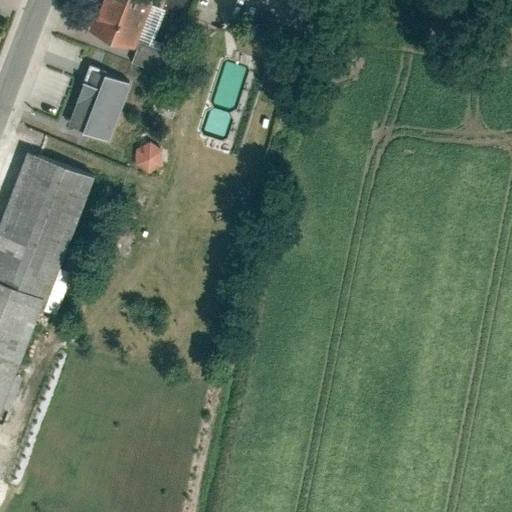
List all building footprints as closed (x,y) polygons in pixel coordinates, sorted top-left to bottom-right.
[(151,0),(98,0),(88,27),(134,45),(151,0)] [(108,137),(130,81),(89,65),(67,122),(108,137)] [(150,140),(136,147),(135,162),(148,170),(161,163),(162,148),(150,140)] [(93,174),(25,148),(0,215),(0,279),(47,297),(93,174)] [(0,420),(47,297),(0,279),(0,420)]
